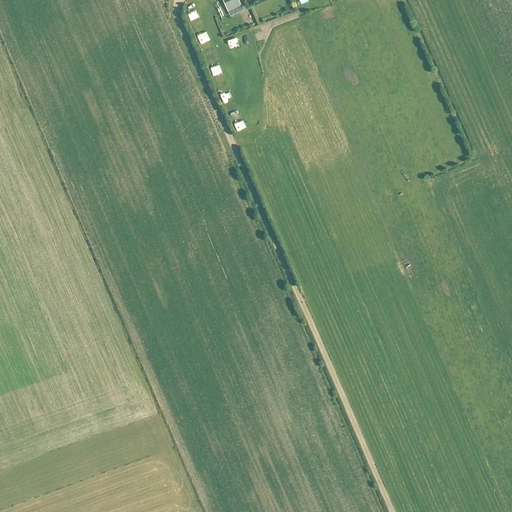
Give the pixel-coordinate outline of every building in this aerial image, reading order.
[(223,0),(230,16),(243,10),(240,3),(245,0),(223,0)] [(243,31),(236,35),(239,40),(245,36),(243,31)] [(206,57),(212,55),(208,44),(203,46),(206,57)] [(211,65),(214,75),(223,72),(220,62),(211,65)] [(226,87),(220,88),(224,100),(229,99),(226,87)]
